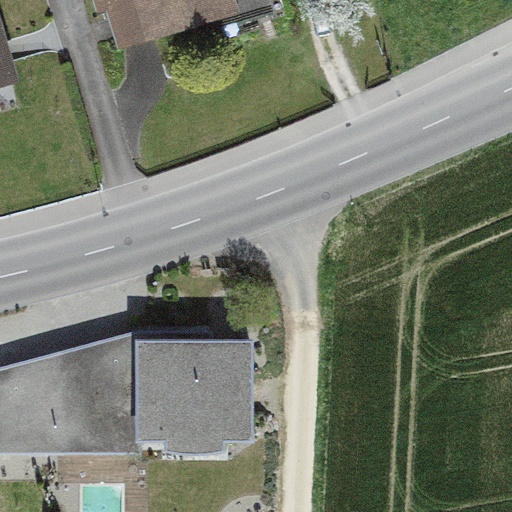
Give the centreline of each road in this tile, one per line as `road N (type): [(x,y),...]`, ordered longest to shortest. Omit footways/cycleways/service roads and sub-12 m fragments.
road 1 (tertiary): [(0,275),(212,215),(511,87)]
road 2 (track): [(278,190),(302,263),(307,311),(297,511)]
